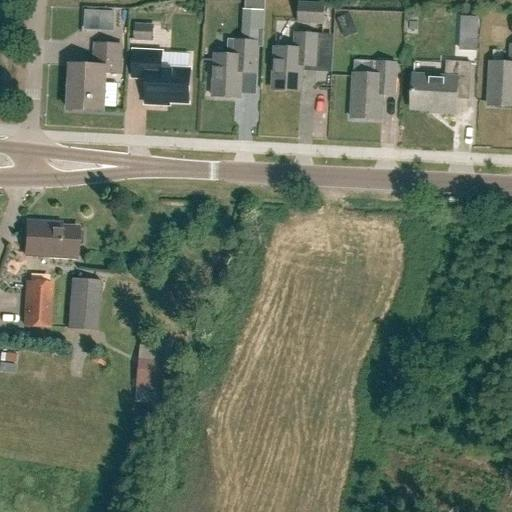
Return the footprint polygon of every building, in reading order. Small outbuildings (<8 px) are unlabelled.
[(299,3),(298,24),(324,26),(325,4),(299,3)] [(214,71),(213,97),(241,98),(242,73),(256,74),(256,71),(257,48),(261,48),(263,12),(243,11),(242,41),(235,41),(235,56),(215,55),(214,71)] [(99,30),(100,12),(86,12),(85,30),(99,30)] [(351,14),(337,20),(342,32),(355,26),(351,14)] [(463,17),(460,49),(476,50),(479,18),(463,17)] [(153,42),(154,25),(134,24),(134,41),(153,42)] [(316,67),(318,35),(296,34),(295,49),(275,48),(273,90),(301,91),(302,66),(316,67)] [(120,73),(122,46),(96,44),(94,66),(71,65),(68,109),(104,111),(106,73),(120,73)] [(511,64),(490,63),(488,105),(511,106),(511,45),(511,46),(511,64)] [(188,103),(190,71),(190,70),(161,68),(162,53),(134,51),(133,77),(148,78),(146,104),(163,104),(163,102),(188,103)] [(468,100),(471,72),(471,63),(446,61),(445,77),(413,75),(411,108),(437,110),(437,112),(455,113),(456,99),(468,100)] [(383,95),(395,96),(396,64),(377,63),(377,75),(354,74),(351,118),(381,120),(383,95)] [(75,258),(77,228),(60,227),(61,223),(26,221),(24,255),(75,258)] [(25,326),(50,327),(52,280),(27,279),(25,310),(25,326)] [(97,332),(101,281),(71,279),(68,329),(97,332)] [(164,394),(168,349),(167,349),(168,339),(139,337),(138,346),(134,391),(135,391),(134,403),(160,405),(163,394),(164,394)] [(0,357),(0,361),(15,363),(16,355),(1,353),(0,357)] [(0,371),(14,373),(15,365),(0,363),(0,371)]
